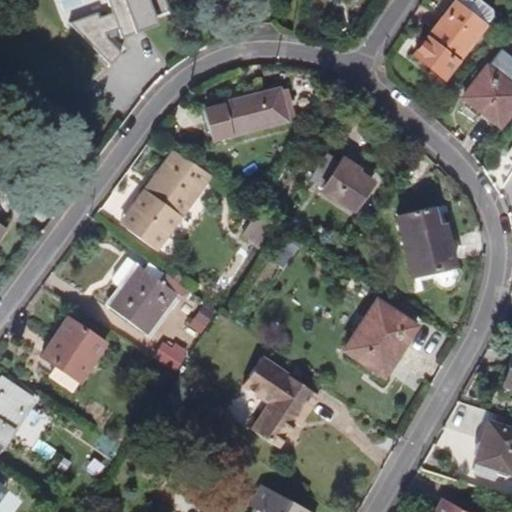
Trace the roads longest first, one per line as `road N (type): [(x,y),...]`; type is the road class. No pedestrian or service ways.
road 1 (residential): [(375,511),(477,333),(490,302),(497,241),(472,179),(354,70)]
road 2 (residential): [(354,70),(276,49),(234,50),(193,70),(153,104),(0,314)]
